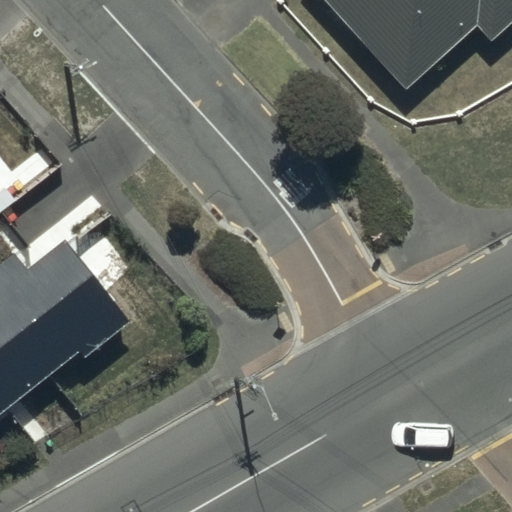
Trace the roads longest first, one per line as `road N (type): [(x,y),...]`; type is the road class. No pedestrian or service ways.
road 1 (residential): [(98,0),(266,184),(344,304),(436,373)]
road 2 (primary): [(436,373),(192,511)]
